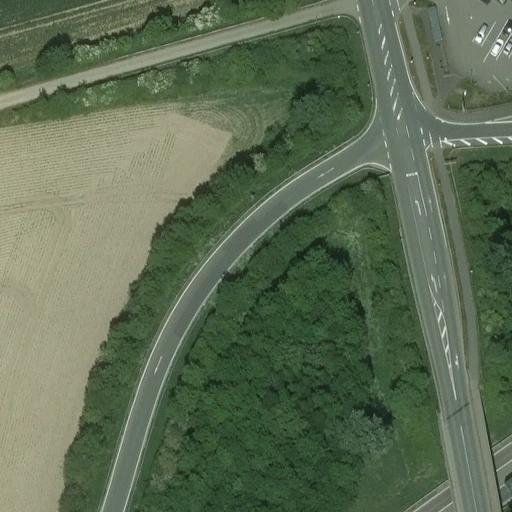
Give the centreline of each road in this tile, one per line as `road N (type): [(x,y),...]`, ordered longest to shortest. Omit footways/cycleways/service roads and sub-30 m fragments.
road 1 (trunk): [(402,144),(302,194),(212,278),(173,342),(114,511)]
road 2 (track): [(0,103),(372,3)]
road 3 (secondary): [(474,511),(402,144)]
road 4 (secondary): [(402,144),(371,0)]
